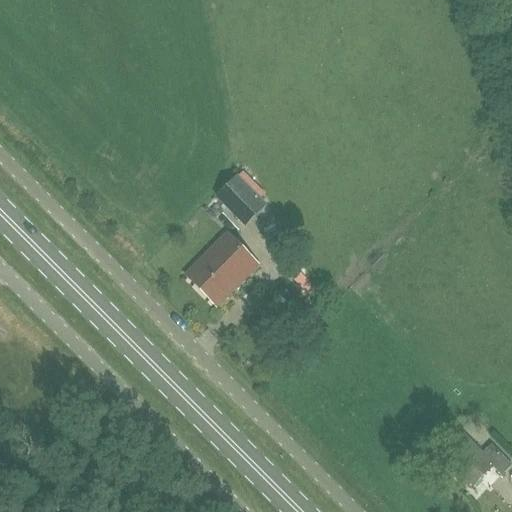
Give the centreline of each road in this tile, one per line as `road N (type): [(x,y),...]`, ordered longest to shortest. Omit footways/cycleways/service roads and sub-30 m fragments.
road 1 (unclassified): [(359,511),(0,155)]
road 2 (primary): [(297,511),(0,213)]
road 3 (unclassified): [(243,511),(0,271)]
